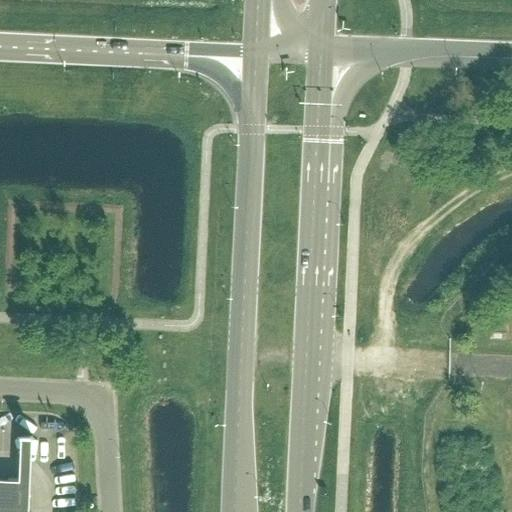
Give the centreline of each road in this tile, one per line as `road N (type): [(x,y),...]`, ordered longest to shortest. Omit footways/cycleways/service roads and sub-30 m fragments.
road 1 (secondary): [(299,511),(319,51)]
road 2 (secondary): [(254,52),(233,511)]
road 3 (motorway): [(0,40),(254,52)]
road 4 (track): [(511,169),(461,197),(399,249),(384,290),(388,360)]
road 5 (unclassified): [(0,390),(95,398),(103,409),(108,511)]
road 6 (motorway): [(319,51),(511,52)]
